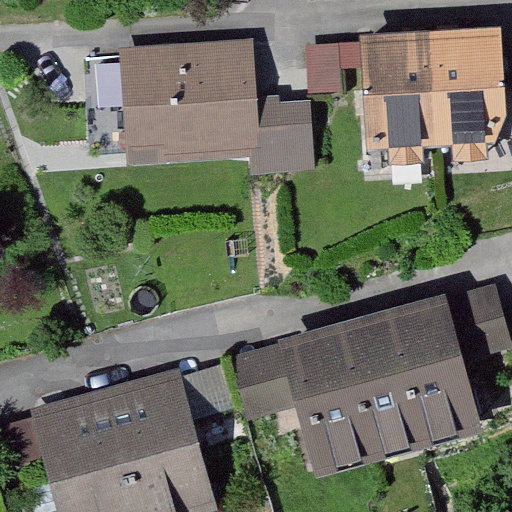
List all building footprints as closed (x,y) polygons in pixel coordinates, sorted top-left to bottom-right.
[(492,28),(360,31),(362,140),(495,137),(492,28)] [(246,44),(124,51),(129,144),(242,138),(244,163),(304,159),(301,95),(249,98),(246,44)] [(309,87),(341,89),(345,47),(312,45),(309,87)] [(432,297),(230,354),(246,412),(289,399),(309,470),(469,425),(432,297)] [(169,374),(32,415),(60,511),(174,511),(207,502),(169,374)]
